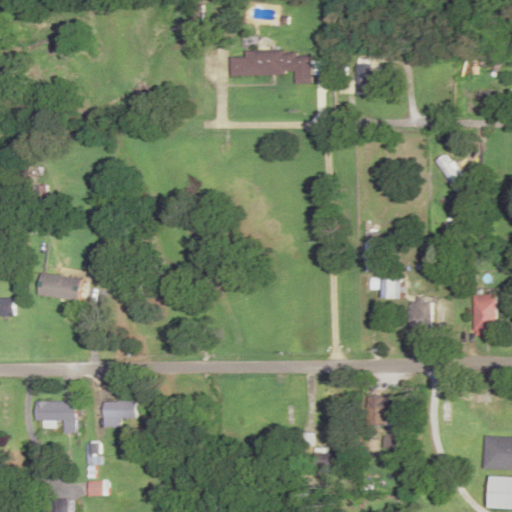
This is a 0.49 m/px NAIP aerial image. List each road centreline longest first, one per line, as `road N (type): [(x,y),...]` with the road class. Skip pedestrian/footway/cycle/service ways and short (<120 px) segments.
road 1 (residential): [(511,364),(0,358)]
road 2 (residential): [(294,361),(296,229),(205,136)]
road 3 (residential): [(511,125),(327,120)]
